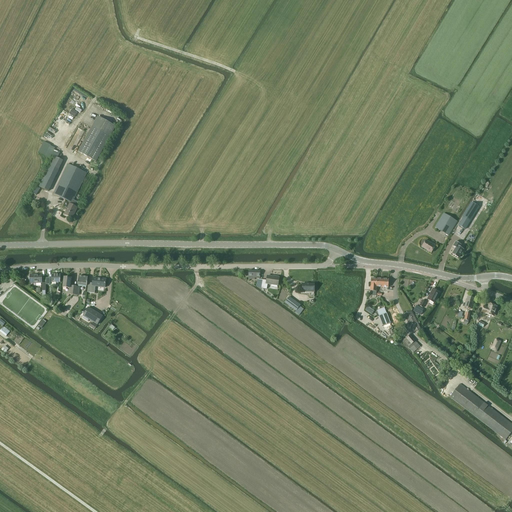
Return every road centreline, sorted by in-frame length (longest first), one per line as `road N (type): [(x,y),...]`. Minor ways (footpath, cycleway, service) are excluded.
road 1 (tertiary): [(337,250),(0,246)]
road 2 (unclassified): [(0,269),(328,262)]
road 3 (track): [(235,71),(135,36),(59,146),(68,156),(50,193)]
road 4 (tertiary): [(484,277),(368,262),(337,250)]
